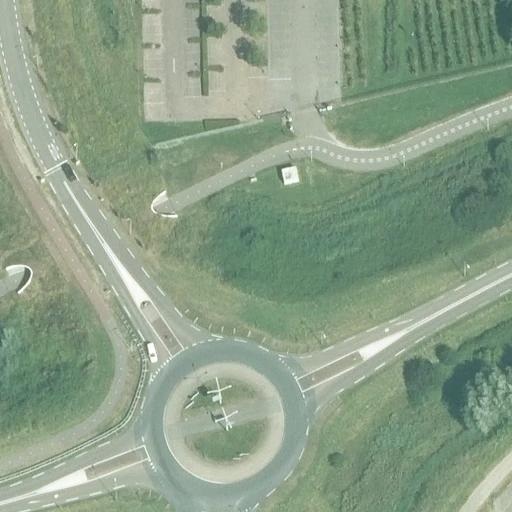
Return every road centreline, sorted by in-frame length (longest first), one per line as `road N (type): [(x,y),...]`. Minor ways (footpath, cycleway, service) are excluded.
road 1 (unclassified): [(511,108),(393,157),(352,161),(315,148),(300,119),(298,0)]
road 2 (unclassified): [(195,355),(98,225),(23,90)]
road 3 (primary): [(290,413),(511,285)]
road 4 (unclassified): [(23,90),(20,124),(33,164),(111,290)]
road 5 (primary): [(153,381),(124,425),(37,474)]
road 6 (primary): [(511,257),(389,320)]
road 7 (primary): [(389,320),(263,371)]
road 8 (primary): [(36,511),(163,470)]
road 9 (primary): [(389,320),(368,340),(276,387)]
road 10 (trunk): [(36,511),(124,497),(159,511)]
road 11 (primary): [(154,435),(68,470),(37,474)]
road 12 (primary): [(237,503),(272,438),(259,395)]
